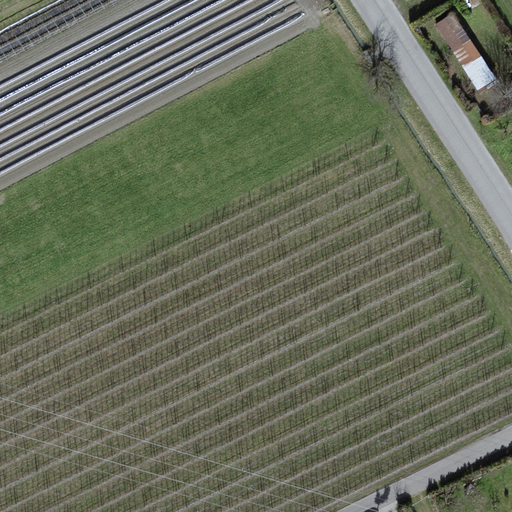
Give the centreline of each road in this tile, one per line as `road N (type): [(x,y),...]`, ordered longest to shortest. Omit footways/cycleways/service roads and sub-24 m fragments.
road 1 (unclassified): [(369,0),(511,219)]
road 2 (unclassified): [(359,511),(511,435)]
